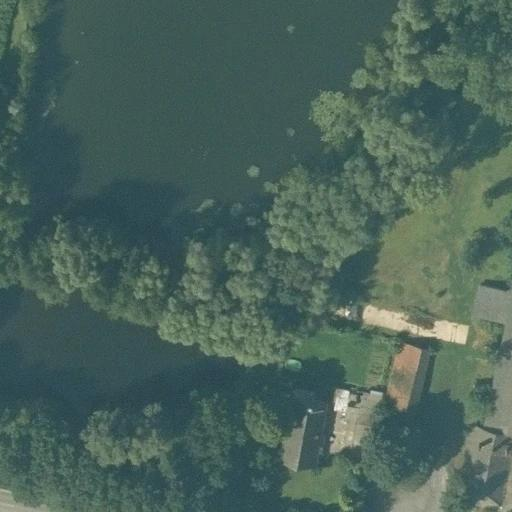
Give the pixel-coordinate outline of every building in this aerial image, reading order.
[(511,291),(480,284),(474,315),(507,322),(484,426),(511,432),(511,291)] [(372,446),(411,457),(421,423),(412,421),(431,351),(401,342),(372,446)] [(330,399),(344,400),(345,386),(331,385),(330,399)] [(289,411),(325,417),(329,395),(293,388),(289,411)] [(360,423),(363,394),(347,392),(344,421),(360,423)] [(360,423),(376,425),(379,395),(363,393),(363,394),(360,423)] [(321,439),(324,439),(326,428),(323,427),(325,417),(289,411),(282,453),(305,457),(305,462),(314,463),(314,459),(318,460),(321,439)] [(511,511),(511,432),(484,426),(470,423),(461,462),(464,463),(456,502),(502,511),(511,511)]
